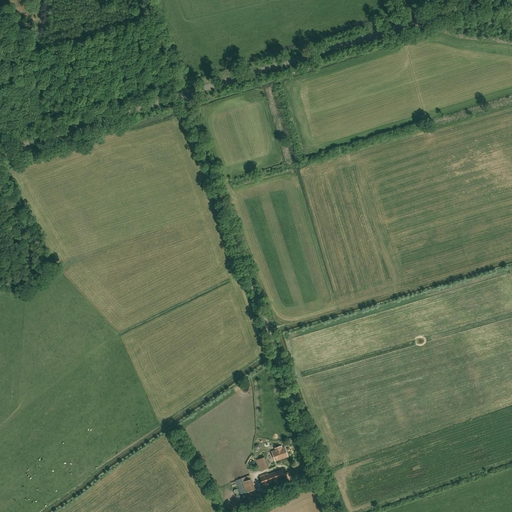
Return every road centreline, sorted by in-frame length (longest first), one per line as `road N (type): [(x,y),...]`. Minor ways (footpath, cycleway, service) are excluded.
road 1 (residential): [(336,511),(184,94)]
road 2 (residential): [(184,94),(401,27)]
road 3 (residential): [(0,153),(184,94)]
